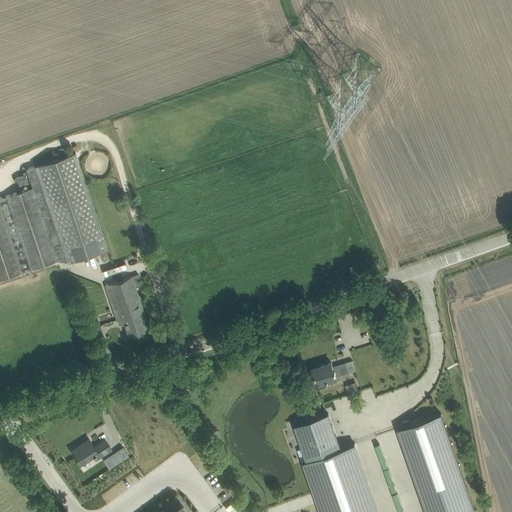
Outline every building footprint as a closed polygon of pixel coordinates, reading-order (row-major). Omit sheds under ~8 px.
[(35,166),(26,169),(32,188),(33,187),(34,188),(57,258),(66,255),(68,262),(109,248),(75,152),(35,166)] [(0,182),(9,177),(6,171),(0,174),(0,182)] [(32,188),(0,198),(0,279),(58,260),(57,258),(34,188),(33,187),(32,188)] [(133,276),(105,285),(112,305),(116,319),(123,317),(125,323),(129,336),(147,330),(141,312),(144,311),(141,301),(139,297),(136,288),(133,276)] [(97,341),(105,339),(100,325),(93,328),(97,341)] [(348,372),(346,363),(333,367),(332,363),(313,369),(319,388),(329,385),(328,380),(336,377),(336,376),(348,372)] [(354,381),(343,384),(346,392),(356,389),(354,381)] [(378,511),(355,443),(340,448),(328,413),(295,425),(307,460),(303,461),(320,511),(378,511)] [(441,413),(398,428),(421,494),(427,511),(475,511),(474,508),(464,479),(441,413)] [(94,447),(89,439),(71,450),(80,464),(93,455),(96,459),(111,449),(105,439),(94,447)] [(127,456),(121,446),(101,459),(107,469),(127,456)] [(395,471),(388,472),(390,485),(397,484),(395,471)] [(393,486),(387,488),(393,509),(400,507),(393,486)]
